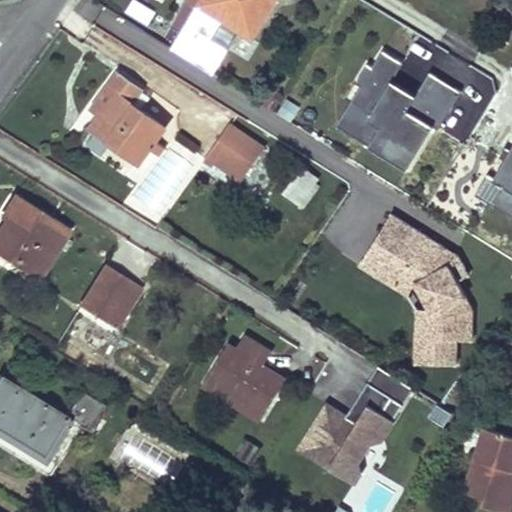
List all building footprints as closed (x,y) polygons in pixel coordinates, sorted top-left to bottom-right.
[(199,0),(187,19),(168,47),(209,72),(224,50),(208,39),(220,21),(249,40),(275,0),(199,0)] [(187,19),(199,0),(187,0),(179,13),(187,19)] [(146,9),(136,3),(131,11),(141,17),(146,9)] [(403,64),(382,52),(372,68),(367,65),(356,84),(361,87),(351,103),(371,115),(367,121),(380,129),(369,147),(407,170),(434,128),(438,130),(461,93),(430,74),(412,102),(408,99),(403,100),(393,94),(395,91),(389,87),(403,64)] [(117,73),(90,110),(99,116),(105,120),(97,132),(141,164),(150,150),(160,157),(166,149),(156,141),(166,127),(133,103),(142,90),(117,73)] [(292,122),(300,105),(285,98),(277,115),(292,122)] [(273,138),(237,112),(232,119),(269,145),(273,138)] [(232,119),(205,157),(233,177),(239,168),(248,175),(269,145),(232,119)] [(487,176),(475,195),(511,217),(511,150),(494,179),(487,176)] [(302,168),(283,194),(300,206),(318,179),(302,168)] [(39,277),(69,231),(16,196),(3,217),(7,220),(0,230),(0,262),(7,266),(11,260),(39,277)] [(465,341),(480,339),(476,309),(458,281),(448,265),(436,257),(442,246),(390,214),(359,265),(393,287),(401,274),(415,283),(437,320),(438,328),(434,329),(436,343),(424,345),(427,370),(468,365),(465,341)] [(457,256),(442,246),(436,257),(448,265),(458,281),(469,273),(457,256)] [(142,290),(105,266),(81,304),(118,328),(142,290)] [(401,274),(393,287),(407,295),(416,309),(424,345),(436,343),(434,329),(438,328),(437,320),(415,283),(401,274)] [(235,350),(228,345),(209,376),(233,390),(227,400),(261,419),(285,380),(262,366),(270,354),(245,336),(235,350)] [(381,440),(413,390),(377,367),(367,384),(390,399),(381,414),(367,405),(355,424),(345,417),(326,405),(299,449),(353,484),(359,474),(357,463),(370,443),(381,440)] [(65,414),(0,376),(0,437),(52,469),(81,425),(88,429),(103,405),(81,391),(65,414)] [(390,399),(367,384),(345,417),(355,424),(367,405),(381,414),(390,399)] [(435,401),(427,413),(444,424),(451,412),(435,401)] [(511,436),(486,427),(463,493),(483,500),(481,506),(499,511),(508,511),(511,502),(511,484),(511,480),(511,436)] [(236,455),(253,464),(262,446),(245,437),(236,455)]
